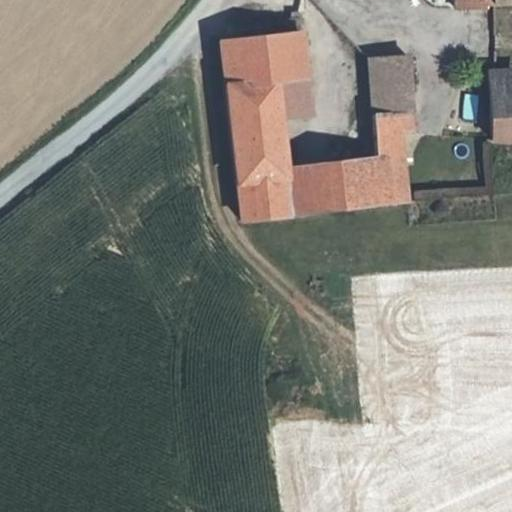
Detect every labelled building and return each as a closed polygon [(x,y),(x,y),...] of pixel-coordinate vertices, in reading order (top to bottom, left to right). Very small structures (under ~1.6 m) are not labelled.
[(494,4),(494,0),(454,0),(454,10),(486,11),(486,4),(494,4)] [(232,224),(265,219),(260,178),(274,176),(274,168),(270,113),(297,110),(291,10),(284,11),(284,17),(260,18),(260,33),(248,34),(248,26),(233,27),(233,36),(213,37),(232,224)] [(382,206),(396,206),(394,159),(384,159),(383,135),(397,135),(409,134),(404,58),(365,61),(368,161),(379,161),(382,206)] [(488,93),(511,91),(511,69),(488,73),(488,93)] [(489,147),(511,148),(511,91),(488,93),(489,147)] [(463,121),(475,120),(473,94),(461,95),(463,121)] [(403,205),(397,135),(383,135),(384,159),(394,159),(396,206),(403,205)] [(265,219),(382,206),(379,161),(368,161),(274,168),(274,176),(260,178),(265,219)]
